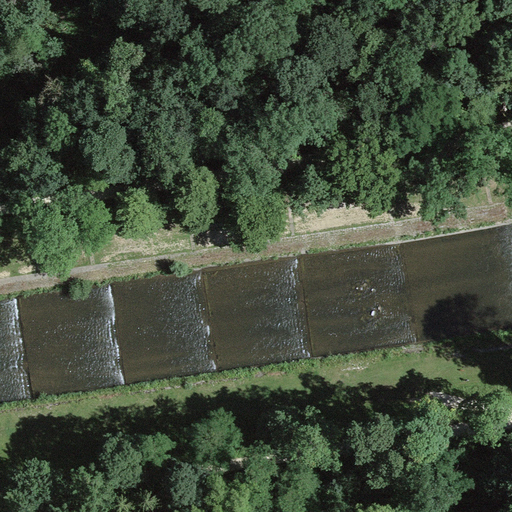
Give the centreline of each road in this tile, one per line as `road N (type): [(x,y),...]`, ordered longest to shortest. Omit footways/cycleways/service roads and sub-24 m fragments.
road 1 (track): [(0,206),(511,124)]
road 2 (track): [(511,418),(0,497)]
road 3 (track): [(349,376),(511,411)]
